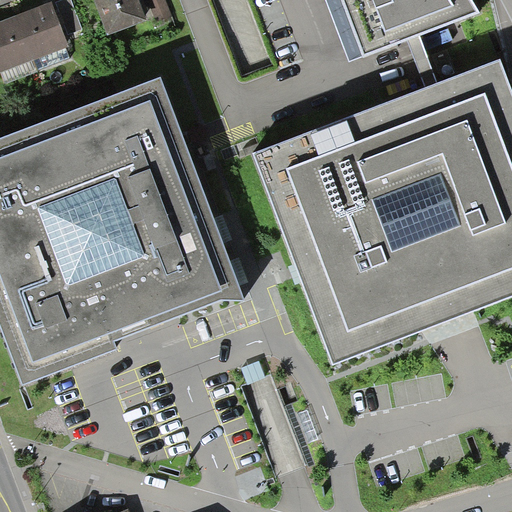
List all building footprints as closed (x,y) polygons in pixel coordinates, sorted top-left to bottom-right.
[(70,32),(83,26),(72,0),(64,0),(58,3),(70,32)] [(95,0),(108,32),(148,15),(141,0),(95,0)] [(342,0),(363,54),(476,12),(469,0),(342,0)] [(0,23),(0,69),(71,43),(56,3),(0,23)] [(443,81),(436,60),(452,55),(443,30),(416,39),(432,85),(443,81)] [(42,65),(73,57),(71,49),(40,57),(42,65)] [(511,296),(511,92),(500,60),(253,154),(334,365),(511,296)] [(0,139),(0,327),(22,386),(117,349),(113,340),(222,300),(243,299),(159,79),(0,139)] [(430,444),(373,463),(381,486),(468,456),(462,439),(444,446),(446,454),(435,458),(430,444)]
